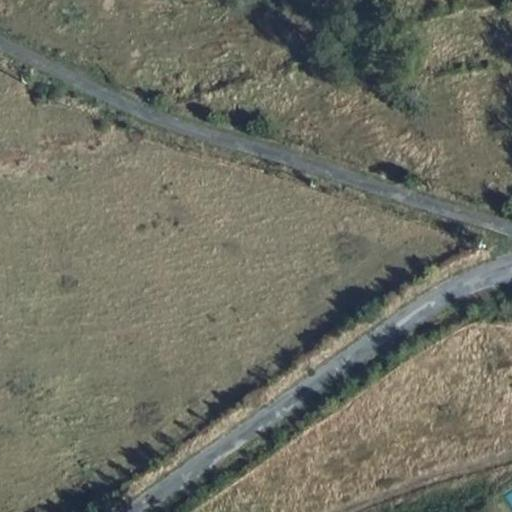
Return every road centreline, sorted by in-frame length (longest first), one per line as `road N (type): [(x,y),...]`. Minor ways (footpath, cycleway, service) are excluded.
road 1 (unclassified): [(511,231),(150,112),(0,47)]
road 2 (unclassified): [(135,511),(438,298),(511,265)]
